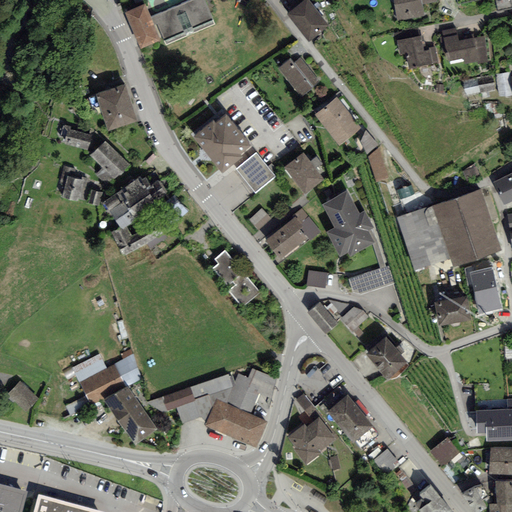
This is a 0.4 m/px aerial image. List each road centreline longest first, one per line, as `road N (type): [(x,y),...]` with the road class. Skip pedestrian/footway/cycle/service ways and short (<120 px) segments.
road 1 (residential): [(293,304),(171,150),(104,12)]
road 2 (residential): [(273,0),(429,195),(490,179)]
road 3 (residential): [(293,304),(313,294),(364,304),(434,351),(511,324)]
road 4 (residential): [(466,511),(312,328)]
road 5 (secondary): [(176,473),(0,432)]
road 6 (unclassified): [(246,475),(266,453),(299,344),(312,328)]
road 7 (unknown): [(201,192),(264,134),(230,89)]
road 8 (residential): [(490,179),(511,299)]
